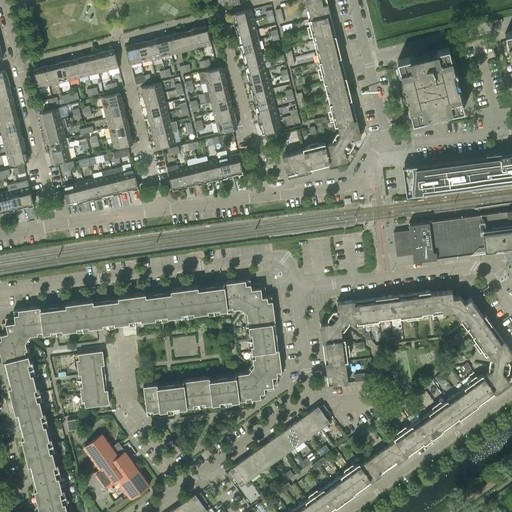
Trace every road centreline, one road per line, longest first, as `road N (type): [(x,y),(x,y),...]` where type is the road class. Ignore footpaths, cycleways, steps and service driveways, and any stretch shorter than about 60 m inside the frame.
road 1 (residential): [(0,292),(278,254),(290,263),(297,288)]
road 2 (residential): [(183,483),(304,398),(297,288)]
road 3 (residential): [(297,288),(480,263),(511,308)]
road 4 (residential): [(55,226),(1,0)]
road 5 (residential): [(347,511),(511,394)]
road 6 (tertiary): [(387,145),(351,0)]
road 7 (residential): [(264,197),(352,184),(372,173),(371,162),(387,145)]
road 8 (tertiary): [(387,145),(511,130)]
